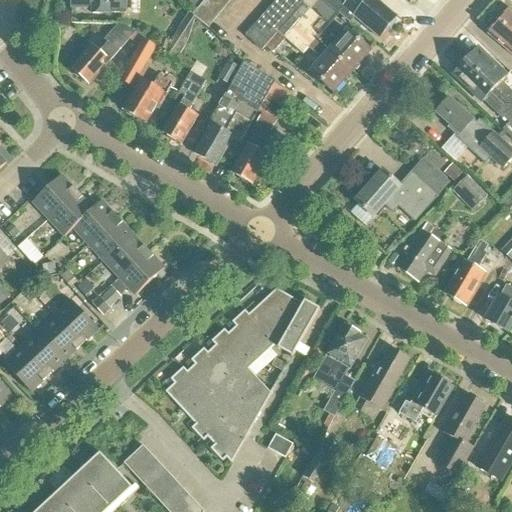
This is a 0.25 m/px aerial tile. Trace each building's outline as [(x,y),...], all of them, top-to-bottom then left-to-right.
[(71,0),(72,9),(93,10),(92,15),(108,16),(109,14),(125,15),(124,0),(71,0)] [(201,0),(183,0),(194,9),(201,0)] [(221,0),(207,0),(206,1),(222,14),(228,6),(221,0)] [(279,0),(275,5),(291,20),(298,11),(285,0),(279,0)] [(284,28),(278,34),(303,56),(308,50),(322,61),(310,74),(333,94),(352,73),(316,41),(319,38),(311,30),(320,19),(311,10),(319,0),(318,0),(308,0),(305,3),(298,11),(291,20),(284,28)] [(285,0),(298,11),(305,3),(301,0),(285,0)] [(321,2),(319,0),(311,10),(320,19),(311,30),(319,38),(316,41),(352,73),(371,52),(348,32),(336,45),(323,33),(338,16),(321,2)] [(322,0),(321,2),(338,16),(349,25),(354,19),(379,40),(388,29),(390,30),(397,23),(395,21),(397,18),(375,0),(367,0),(365,3),(360,0),(322,0)] [(206,1),(200,9),(215,22),(222,14),(206,1)] [(267,13),(284,28),(291,20),(275,5),(267,13)] [(200,9),(193,17),(196,19),(208,30),(215,22),(200,9)] [(511,12),(509,10),(507,12),(504,11),(498,19),(500,20),(495,25),(493,24),(487,31),(489,33),(487,36),(511,57),(511,12)] [(276,36),(278,34),(284,28),(267,13),(260,21),(276,36)] [(190,36),(196,19),(193,17),(189,14),(180,29),(164,54),(177,61),(186,47),(190,36)] [(269,44),(276,36),(260,21),(253,29),(269,44)] [(78,79),(82,80),(89,86),(135,34),(125,27),(118,27),(96,51),(92,47),(71,71),(74,73),(75,77),(78,79)] [(262,52),(269,44),(253,29),(246,38),(262,52)] [(143,41),(120,82),(132,89),(156,49),(143,41)] [(470,54),(463,61),(511,107),(511,94),(501,84),(505,80),(475,52),(471,56),(470,54)] [(511,107),(463,61),(455,69),(457,70),(453,74),(483,103),(487,98),(505,114),(502,117),(510,124),(503,131),(511,139),(511,107)] [(218,80),(229,87),(239,69),(227,63),(218,80)] [(258,114),(274,85),(275,84),(254,70),(244,64),(232,85),(232,86),(210,125),(212,127),(203,143),(206,144),(198,158),(214,167),(221,153),(224,155),(233,139),(241,144),(258,114)] [(185,98),(163,135),(169,139),(171,142),(174,144),(178,144),(181,145),(197,118),(189,113),(206,83),(191,74),(179,95),(185,98)] [(166,95),(173,85),(159,77),(153,88),(141,81),(123,112),(126,113),(127,116),(133,120),(136,119),(146,125),(156,109),(159,111),(167,96),(166,95)] [(274,85),(258,114),(262,116),(256,125),(259,126),(231,174),(242,180),(242,183),(247,186),(250,185),(253,187),(264,168),(267,165),(268,161),(269,158),(258,152),(269,132),(271,134),(272,131),(276,130),(275,126),(278,122),(265,115),(274,101),(285,110),(293,99),(274,85)] [(451,127),(449,130),(455,136),(441,151),(455,164),(468,150),(485,166),(491,160),(503,171),(511,161),(511,151),(487,129),(487,128),(480,122),(477,125),(465,114),(449,100),(436,114),(451,127)] [(398,208),(415,223),(450,184),(424,161),(400,187),(382,172),(355,202),(373,219),(384,206),(393,214),(398,208)] [(454,184),(463,174),(452,165),(443,175),(454,184)] [(33,204),(49,222),(78,195),(62,178),(33,204)] [(452,193),(472,213),(487,198),(468,178),(452,193)] [(65,239),(73,231),(93,211),(78,195),(49,222),(65,239)] [(73,231),(89,248),(118,221),(102,203),(93,211),(73,231)] [(89,248),(104,264),(133,237),(118,221),(89,248)] [(19,233),(12,225),(5,231),(12,238),(19,233)] [(399,271),(419,284),(426,273),(435,278),(452,252),(444,247),(448,240),(434,231),(430,237),(422,232),(405,256),(407,258),(399,271)] [(104,264),(119,280),(148,253),(133,237),(104,264)] [(511,240),(501,252),(511,261),(511,259),(511,240)] [(456,276),(445,295),(453,300),(454,303),(461,307),(464,306),(466,307),(485,275),(478,271),(487,255),(484,254),(488,247),(480,242),(466,264),(460,260),(451,271),(456,276)] [(0,251),(0,269),(16,255),(7,246),(1,252),(0,251)] [(148,253),(119,280),(135,298),(164,271),(148,253)] [(54,264),(43,267),(45,277),(56,275),(54,264)] [(61,279),(70,289),(77,283),(69,273),(61,279)] [(86,297),(94,289),(86,281),(78,288),(86,297)] [(486,322),(507,334),(511,325),(511,290),(507,287),(500,298),(500,297),(486,322)] [(112,289),(100,300),(110,310),(122,299),(120,297),(112,289)] [(195,367),(187,374),(183,370),(171,382),(175,386),(166,394),(196,427),(192,430),(223,464),(227,460),(232,465),(274,391),(273,390),(270,395),(248,371),(273,347),(291,358),(291,359),(292,360),(320,311),(305,302),(303,306),(277,291),(249,317),(245,313),(232,324),(236,329),(228,336),(225,332),(212,344),(216,348),(208,355),(204,351),(191,363),(195,367)] [(26,293),(23,296),(31,303),(34,300),(26,293)] [(72,302),(54,319),(81,348),(99,331),(72,302)] [(1,326),(8,333),(17,325),(10,317),(1,326)] [(54,319),(38,334),(65,363),(81,348),(54,319)] [(357,334),(358,332),(348,327),(347,328),(345,327),(314,382),(336,394),(327,409),(337,415),(351,391),(341,385),(366,342),(359,338),(358,338),(360,335),(357,334)] [(38,334),(22,349),(49,378),(65,363),(38,334)] [(49,378),(22,349),(4,365),(31,394),(49,378)] [(381,367),(379,366),(359,399),(383,413),(396,390),(394,389),(410,361),(391,350),(381,367)] [(282,373),(286,366),(275,360),(271,367),(282,373)] [(400,415),(416,424),(424,411),(438,419),(454,389),(451,388),(451,384),(446,381),(443,383),(432,377),(422,396),(419,394),(411,407),(406,404),(400,415)] [(0,384),(0,409),(12,398),(0,384)] [(444,435),(451,440),(436,465),(457,477),(474,449),(465,444),(486,407),(483,406),(485,403),(480,400),(477,403),(466,396),(444,435)] [(511,422),(508,420),(500,434),(496,436),(477,468),(501,483),(511,463),(511,422)] [(268,451),(285,460),(293,446),(276,436),(268,451)] [(366,458),(386,471),(398,451),(378,438),(366,458)] [(124,465),(134,476),(153,459),(143,448),(124,465)] [(304,479),(317,486),(323,476),(325,477),(327,473),(325,471),(333,457),(319,450),(304,479)] [(108,511),(133,490),(100,455),(37,511),(108,511)] [(134,476),(145,488),(164,470),(153,459),(134,476)] [(145,488),(155,499),(174,481),(164,470),(145,488)] [(155,499),(166,510),(185,492),(174,481),(155,499)] [(305,485),(300,494),(310,500),(315,491),(305,485)] [(190,511),(195,504),(185,492),(166,510),(167,511),(190,511)]
